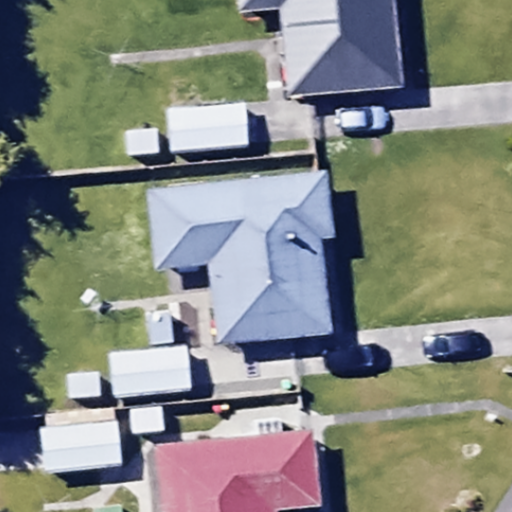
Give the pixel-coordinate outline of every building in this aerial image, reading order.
[(363,0),(202,0),(203,12),(253,11),(255,87),(365,84),(363,0)] [(239,112),(163,115),(166,164),(241,161),(239,112)] [(187,262),(187,348),(297,350),(299,183),(132,182),(132,262),(187,262)] [(184,357),(101,364),(104,408),(188,401),(184,357)] [(36,421),(41,482),(117,476),(113,416),(36,421)] [(143,449),(143,511),(266,511),(267,449),(143,449)]
